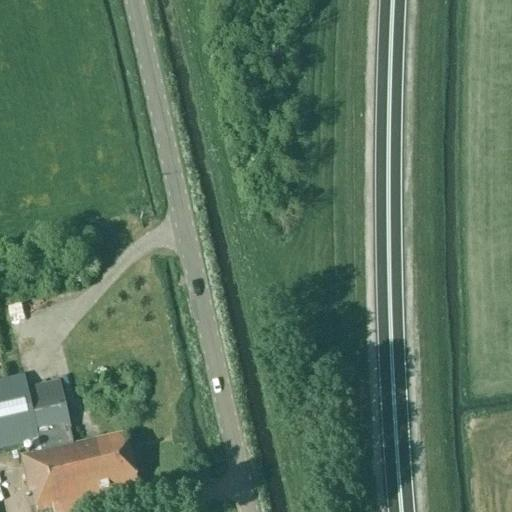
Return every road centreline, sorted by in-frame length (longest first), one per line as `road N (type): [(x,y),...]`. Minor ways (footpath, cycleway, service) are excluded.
road 1 (tertiary): [(251,511),(137,0)]
road 2 (trunk): [(399,511),(388,269),(390,0)]
